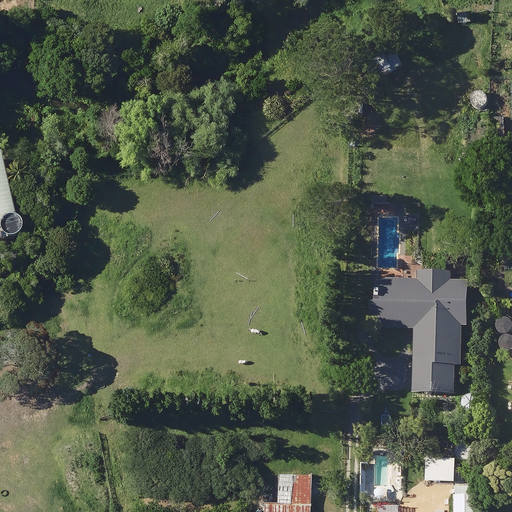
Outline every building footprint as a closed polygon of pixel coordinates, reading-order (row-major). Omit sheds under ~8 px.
[(0,249),(15,247),(0,176),(0,249)] [(465,286),(376,282),(374,330),(415,332),(412,396),(451,397),(453,367),(458,368),(460,328),(463,328),(465,286)] [(434,493),(436,461),(418,460),(417,492),(434,493)] [(306,511),(306,479),(262,478),(261,511),(306,511)] [(477,511),(478,498),(454,499),(454,511),(477,511)]
